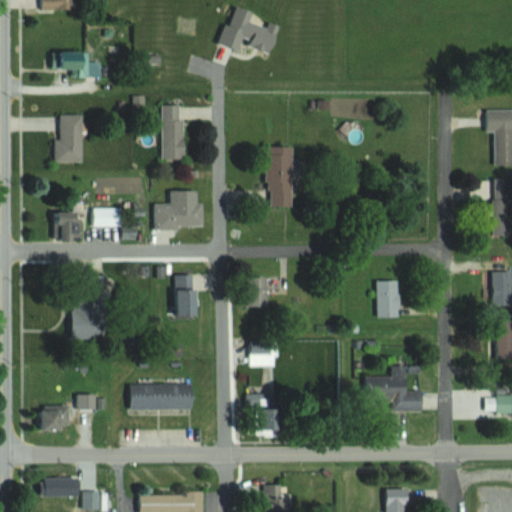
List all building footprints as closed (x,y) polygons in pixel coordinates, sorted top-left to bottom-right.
[(35,0),(35,10),(72,10),(71,0),(35,0)] [(157,159),(179,158),(178,104),(157,104),(157,159)] [(490,165),(511,165),(511,109),(480,109),(480,132),(490,132),(490,165)] [(78,114),(51,114),(51,161),(78,161),(78,114)] [(261,206),(286,206),(286,147),(261,147),(261,206)] [(149,203),(149,229),(196,229),(196,190),(165,190),(165,203),(149,203)] [(109,208),(86,208),(86,226),(109,226),(109,208)] [(507,271),(487,271),(487,305),(507,305),(507,271)] [(166,315),(191,315),(191,274),(166,274),(166,315)] [(99,295),(99,275),(68,275),(68,295),(99,295)] [(237,277),(237,307),(259,307),(259,277),(237,277)] [(394,280),(372,280),(372,316),(394,316),(394,280)] [(509,319),(492,319),(492,359),(509,359),(509,319)] [(360,374),(360,399),(385,399),(385,410),(419,410),(418,364),(386,364),(386,374),(360,374)] [(194,382),(132,382),(132,409),(194,409),(194,382)] [(77,393),(77,408),(97,408),(97,393),(77,393)] [(511,394),(492,394),(492,414),(511,414),(511,394)] [(70,405),(42,405),(42,429),(70,429),(70,405)] [(48,475),(48,504),(73,504),(73,475),(48,475)] [(402,511),(403,487),(380,486),(379,511),(402,511)] [(140,511),(204,511),(204,492),(141,492),(140,511)]
